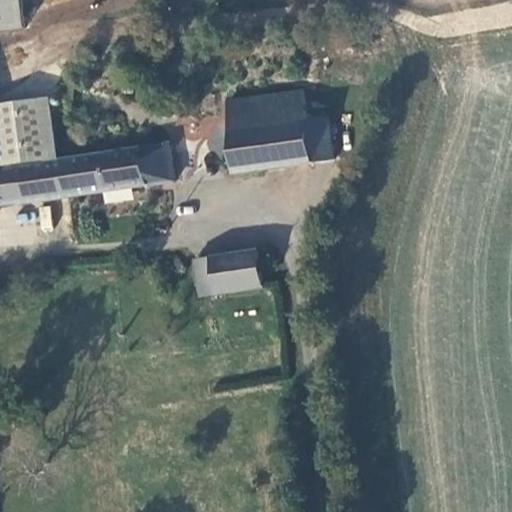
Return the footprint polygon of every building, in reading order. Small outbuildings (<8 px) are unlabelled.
[(0,0),(0,33),(26,30),(21,0),(0,0)] [(228,101),(239,174),(315,165),(310,121),(306,90),(228,101)] [(0,208),(72,198),(68,164),(52,166),(45,100),(0,105),(0,208)] [(315,165),(336,159),(331,118),(310,121),(315,165)] [(68,164),(72,198),(177,184),(173,151),(68,164)] [(264,286),(261,252),(198,261),(204,296),(264,286)]
